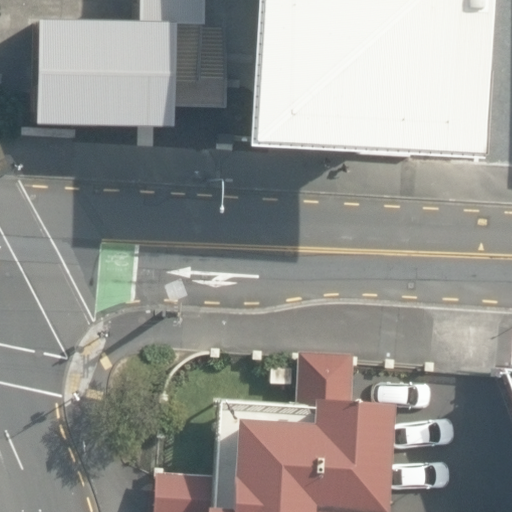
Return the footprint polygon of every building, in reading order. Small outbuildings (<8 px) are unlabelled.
[(247,0),(237,168),(430,179),(431,151),(463,153),(464,134),(466,101),(445,100),(450,0),(247,0)] [(511,0),(450,0),(445,100),(466,101),(464,134),(511,137),(511,0)] [(73,51),(35,48),(31,132),(176,140),(181,57),(109,53),(110,31),(75,28),(73,51)] [(352,358),(296,355),(295,358),(292,410),(216,405),(211,479),(209,511),(202,511),(383,511),(390,410),(349,407),(352,362),(352,358)] [(150,511),(202,511),(209,511),(211,479),(153,475),(151,499),(150,511)]
